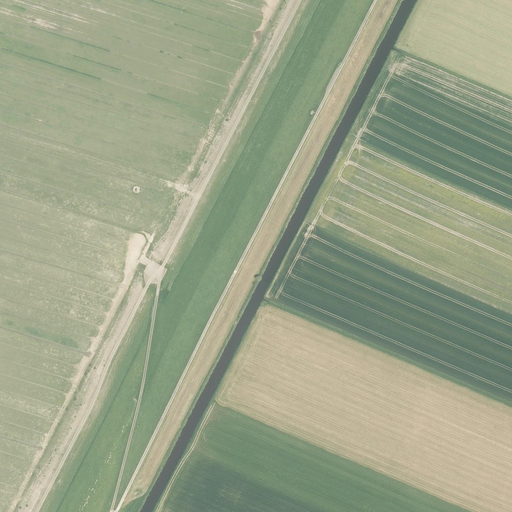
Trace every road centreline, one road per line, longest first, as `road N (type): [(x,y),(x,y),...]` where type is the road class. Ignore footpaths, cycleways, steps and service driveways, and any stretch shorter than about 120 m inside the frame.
road 1 (track): [(36,511),(120,335),(299,0)]
road 2 (track): [(375,0),(115,511)]
road 3 (track): [(111,511),(159,270)]
